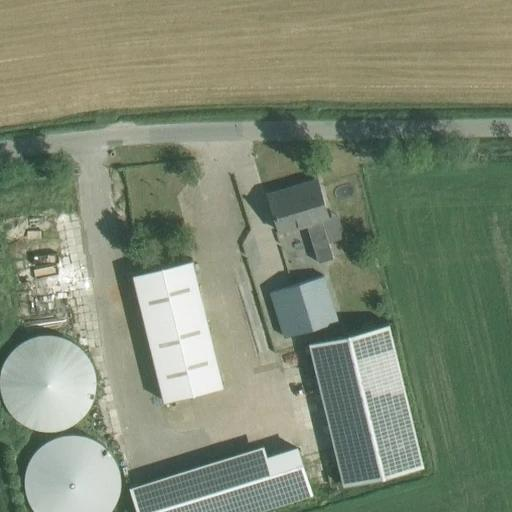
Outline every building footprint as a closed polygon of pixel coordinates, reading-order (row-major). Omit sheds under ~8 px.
[(302,188),(270,198),(276,217),(280,231),(307,223),(315,249),(319,263),(333,258),(329,245),(321,218),(329,216),(323,197),(317,178),(300,183),(302,188)] [(133,273),(164,399),(224,385),(193,258),(133,273)] [(324,275),(271,290),(285,337),(338,322),(324,275)] [(309,341),(343,483),(425,463),(391,322),(309,341)] [(40,428),(48,429),(56,428),(65,426),(72,423),(79,418),(85,412),(90,405),(94,397),(96,389),(97,380),(96,372),(94,364),(90,356),(85,349),(79,343),(72,338),(65,334),(56,332),(48,332),(40,332),(31,334),(24,338),(17,343),(11,349),(6,356),(2,364),(0,371),(0,388),(2,397),(6,405),(11,412),(17,418),(24,423),(31,426),(40,428)] [(108,511),(110,511),(114,504),(118,497),(120,488),(121,480),(120,472),(118,463),(115,456),(110,449),(104,443),(97,438),(89,434),(81,432),(72,431),(64,432),(56,434),(48,438),(41,443),(35,449),(31,456),(27,463),(25,472),(24,480),(25,488),(27,497),(31,504),(35,511),(36,511),(108,511)]
